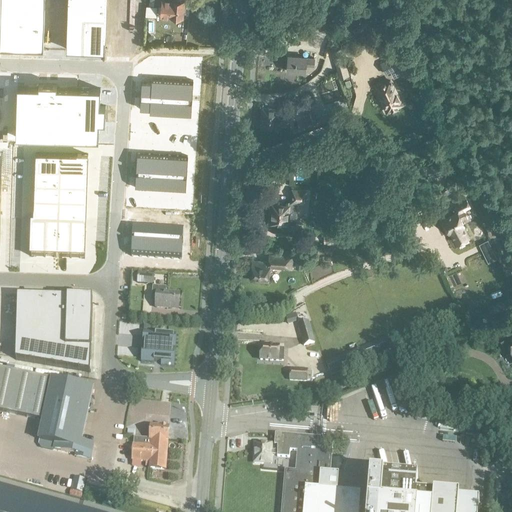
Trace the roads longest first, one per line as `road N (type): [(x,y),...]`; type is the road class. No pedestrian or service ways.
road 1 (secondary): [(211,386),(241,0)]
road 2 (unclassified): [(110,282),(120,67),(0,67)]
road 3 (track): [(511,271),(374,0)]
road 4 (unclassified): [(211,386),(107,374),(110,282)]
road 5 (secondary): [(200,511),(211,386)]
